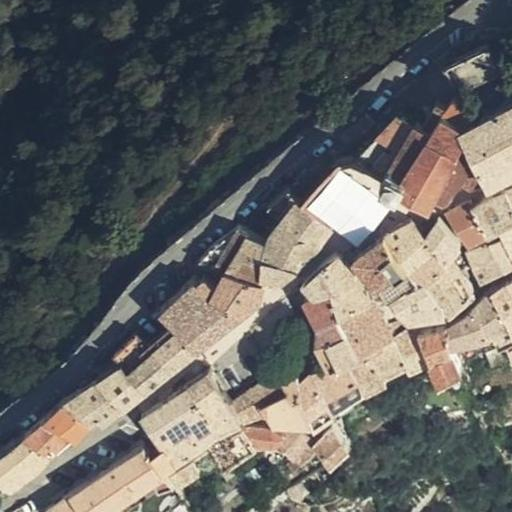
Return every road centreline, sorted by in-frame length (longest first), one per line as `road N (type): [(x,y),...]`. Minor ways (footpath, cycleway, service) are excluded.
road 1 (residential): [(470,17),(414,51),(167,257),(126,312),(0,419)]
road 2 (residential): [(0,498),(73,452),(339,232)]
